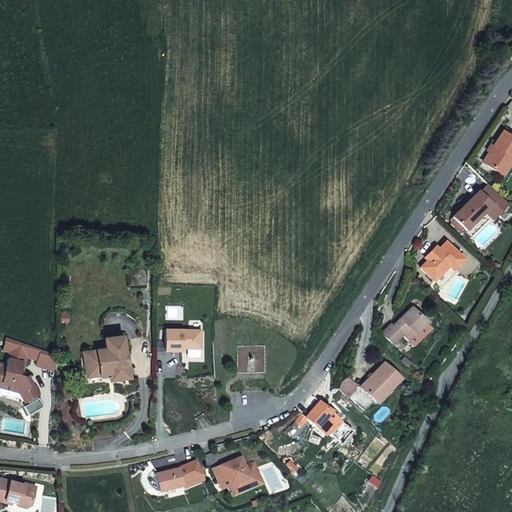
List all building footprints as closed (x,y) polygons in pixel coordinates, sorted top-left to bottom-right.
[(511,129),(506,126),(503,131),(511,137),(511,129)] [(482,162),(498,172),(509,156),(511,157),(511,155),(511,137),(503,131),(482,162)] [(509,156),(498,172),(502,174),(511,159),(511,158),(511,157),(509,156)] [(508,204),(488,184),(480,191),(479,190),(453,216),(466,230),(485,211),(492,204),(500,212),(508,204)] [(492,204),(485,211),(493,219),(500,212),(492,204)] [(445,242),(420,268),(434,281),(450,265),(454,269),(463,260),(445,242)] [(441,287),(457,271),(454,269),(450,265),(434,281),(441,287)] [(391,324),(381,334),(392,345),(401,335),(407,341),(425,322),(411,308),(400,320),(402,321),(395,329),(393,326),(391,324)] [(400,320),(393,326),(395,329),(402,321),(400,320)] [(425,322),(407,341),(409,343),(427,324),(425,322)] [(199,329),(163,329),(164,342),(163,349),(163,350),(180,350),(180,347),(185,347),(198,347),(199,347),(199,329)] [(3,349),(10,351),(13,338),(6,336),(3,349)] [(106,348),(83,352),(86,371),(99,370),(100,375),(111,374),(111,377),(119,377),(119,380),(129,378),(127,364),(122,365),(121,354),(125,354),(122,336),(105,339),(106,348)] [(0,362),(0,381),(9,384),(8,388),(17,391),(18,389),(19,389),(27,401),(29,400),(37,394),(40,392),(30,378),(27,380),(26,378),(25,375),(21,374),(26,355),(38,358),(37,363),(57,368),(57,353),(13,338),(10,351),(7,365),(0,362)] [(198,347),(185,347),(185,356),(198,356),(198,347)] [(359,386),(375,401),(382,394),(384,396),(400,380),(383,363),(359,386)] [(347,376),(336,387),(344,395),(354,385),(347,376)] [(357,403),(365,411),(375,401),(367,393),(357,403)] [(37,394),(29,400),(30,401),(25,405),(30,413),(44,403),(39,395),(38,396),(37,394)] [(382,394),(375,401),(377,403),(384,396),(382,394)] [(318,402),(304,418),(324,435),(330,429),(333,431),(330,434),(338,441),(349,428),(331,414),(334,411),(331,409),(327,410),(318,402)] [(213,469),(216,479),(225,476),(228,484),(232,494),(251,487),(247,477),(257,473),(254,463),(244,467),(241,457),(213,469)] [(158,490),(167,488),(173,486),(182,484),(191,482),(191,483),(204,480),(199,466),(188,469),(187,464),(178,467),(154,473),(158,490)] [(261,483),(257,473),(247,477),(251,487),(261,483)] [(225,476),(216,479),(220,488),(228,484),(225,476)] [(0,501),(3,502),(4,500),(10,502),(13,503),(15,505),(23,508),(30,504),(33,491),(22,488),(23,485),(0,478),(0,501)]
